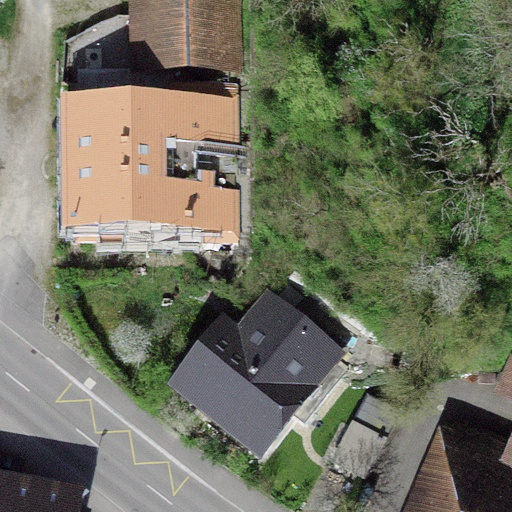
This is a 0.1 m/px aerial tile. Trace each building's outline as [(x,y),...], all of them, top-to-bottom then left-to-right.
[(238,70),(236,0),(140,0),(142,71),(238,70)] [(160,108),(74,110),(75,232),(226,229),(223,91),(160,92),(160,108)] [(177,394),(183,387),(259,446),(276,423),(283,414),(295,425),(338,373),(324,362),(328,358),(264,307),(236,342),(224,332),(176,393),(177,394)] [(511,476),(463,456),(439,511),(511,511),(511,361),(502,361),(504,391),(511,392),(511,476)] [(331,466),(361,482),(380,446),(350,430),(331,466)] [(16,494),(0,490),(0,511),(66,511),(68,503),(16,494)]
